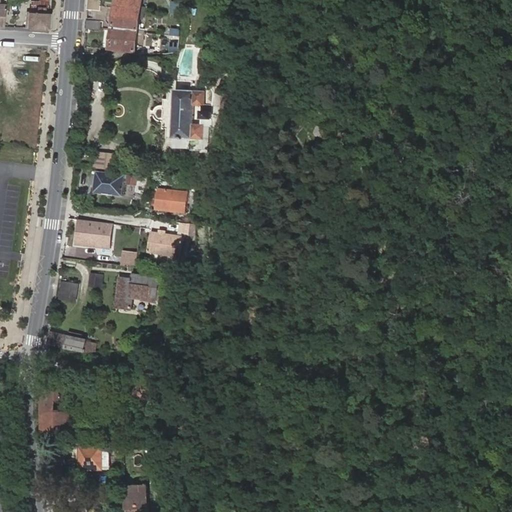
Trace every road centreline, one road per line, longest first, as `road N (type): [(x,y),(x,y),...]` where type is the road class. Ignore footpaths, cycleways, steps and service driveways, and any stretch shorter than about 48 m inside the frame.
road 1 (secondary): [(69,39),(59,180),(30,355)]
road 2 (secondary): [(30,355),(29,427),(43,511)]
